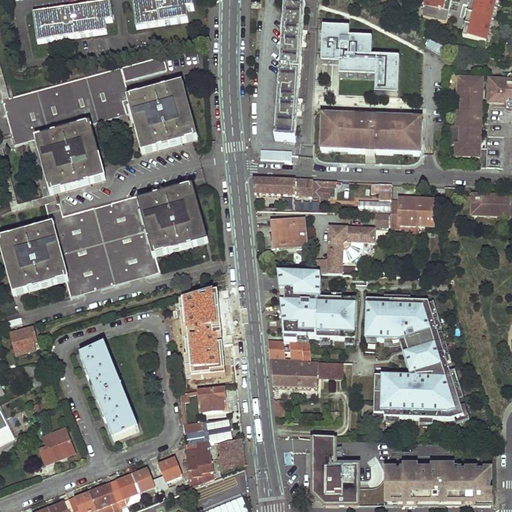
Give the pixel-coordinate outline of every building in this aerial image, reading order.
[(140,0),(131,1),(136,30),(188,22),(186,11),(194,10),(192,0),(140,0)] [(427,0),(423,19),(447,24),(452,0),(427,0)] [(471,0),(463,37),(485,42),(494,0),(471,0)] [(303,31),(305,5),(285,4),(276,141),(296,143),(298,117),(302,117),(303,103),(299,103),(303,47),(306,47),(307,31),(303,31)] [(34,15),(38,44),(106,34),(106,26),(113,25),(111,5),(34,15)] [(352,31),(325,29),(323,58),(342,58),(341,66),(340,78),(377,80),(376,97),(399,98),(401,61),(373,59),(374,41),(351,40),(352,31)] [(39,141),(54,196),(58,195),(103,182),(88,127),(116,119),(131,115),(134,114),(145,155),(196,141),(179,87),(130,101),(126,84),(168,71),(164,57),(10,100),(3,102),(14,139),(16,147),(39,141)] [(323,58),(323,65),(341,66),(342,58),(323,58)] [(0,92),(3,102),(10,100),(0,65),(0,92)] [(482,89),(482,80),(463,79),(458,83),(458,95),(461,95),(460,113),(457,113),(457,125),(460,126),(459,143),(456,143),(455,152),(459,156),(479,157),(479,160),(487,161),(487,151),(479,150),(479,146),(477,146),(477,142),(479,142),(480,129),(479,128),(479,112),(480,112),(481,96),(476,96),(477,89),(482,89)] [(511,86),(504,86),(504,88),(500,88),(500,81),(489,81),(489,103),(503,103),(503,102),(504,99),(511,100),(511,86)] [(445,115),(433,114),(433,130),(445,130),(445,115)] [(116,119),(120,133),(135,130),(131,115),(116,119)] [(419,150),(421,128),(416,123),(382,122),(382,120),(363,119),(363,120),(329,118),(323,125),(323,146),(328,152),(349,153),(349,147),(364,148),(376,149),(392,150),(392,155),(414,156),(419,150)] [(0,166),(13,215),(46,207),(45,199),(18,206),(4,150),(16,147),(14,139),(0,142),(0,166)] [(349,155),(364,155),(364,148),(349,147),(349,153),(349,155)] [(260,153),(259,162),(291,163),(292,154),(260,153)] [(478,169),(486,169),(487,161),(479,160),(478,169)] [(254,180),(256,196),(313,199),(313,198),(330,199),(330,189),(336,189),(336,184),(295,181),(295,182),(254,180)] [(393,187),(373,186),(372,196),(380,196),(380,203),(393,203),(393,200),(393,187)] [(2,242),(17,298),(67,283),(71,299),(161,274),(157,259),(206,244),(191,190),(141,203),(140,197),(64,218),(62,212),(48,216),(51,228),(2,242)] [(46,207),(48,216),(62,212),(58,195),(54,196),(44,198),(45,199),(46,207)] [(511,215),(511,198),(488,197),(487,199),(485,199),(485,196),(473,196),(472,212),(476,216),(485,216),(486,215),(490,216),(490,217),(508,217),(508,216),(511,215)] [(393,203),(391,231),(398,232),(398,227),(433,229),(435,203),(393,200),(393,203)] [(279,235),(280,249),(308,247),(305,222),(272,226),(273,236),(279,235)] [(377,231),(330,230),(330,262),(324,261),(323,277),(344,277),(344,269),(344,264),(346,264),(348,264),(350,263),(351,263),(353,262),(355,261),(356,260),(358,258),(360,256),(361,254),(362,253),(363,251),(363,249),(364,247),(364,246),(376,246),(377,231)] [(324,261),(315,261),(315,276),(320,276),(323,277),(324,261)] [(356,269),(344,269),(344,277),(356,278),(356,269)] [(315,276),(278,275),(281,305),(293,305),(293,303),(299,303),(299,299),(321,300),(322,285),(320,276),(315,276)] [(282,310),(284,339),(302,340),(302,345),(308,345),(308,340),(346,341),(346,336),(356,336),(357,301),(321,300),(299,299),(299,303),(293,303),(293,305),(281,305),(282,310)] [(427,303),(367,301),(366,321),(367,321),(367,337),(377,338),(377,342),(400,343),(402,349),(407,348),(408,354),(403,355),(408,371),(413,370),(415,378),(413,380),(409,380),(375,380),(376,418),(387,419),(401,419),(420,420),(434,420),(449,421),(455,419),(462,417),(449,374),(447,369),(437,336),(436,333),(428,306),(427,303)] [(190,305),(192,327),(218,325),(217,315),(214,315),(213,304),(190,305)] [(436,333),(441,331),(433,304),(428,306),(436,333)] [(12,336),(16,358),(35,353),(32,341),(36,340),(33,330),(12,336)] [(447,369),(452,367),(442,334),(437,336),(447,369)] [(269,343),(271,361),(311,362),(310,346),(291,345),(291,344),(285,344),(269,343)] [(81,357),(115,441),(139,431),(106,347),(81,357)] [(198,361),(201,385),(224,383),(224,374),(227,374),(226,358),(198,361)] [(51,381),(48,362),(24,369),(31,391),(51,381)] [(271,363),(273,389),(317,389),(318,380),(342,381),(345,366),(343,366),(271,363)] [(455,419),(457,424),(469,420),(454,372),(449,374),(462,417),(455,419)] [(203,404),(203,415),(223,413),(223,402),(226,401),(225,391),(200,393),(200,404),(203,404)] [(275,403),(276,418),(284,417),(283,403),(275,403)] [(0,409),(0,449),(5,447),(16,441),(0,409)] [(229,418),(207,422),(211,443),(233,439),(229,418)] [(191,485),(192,489),(216,480),(210,445),(211,445),(211,443),(207,422),(207,421),(184,425),(185,435),(188,435),(190,447),(199,446),(199,452),(188,454),(187,454),(190,485),(191,485)] [(40,452),(46,466),(63,460),(61,456),(74,452),(65,431),(44,439),(48,449),(40,452)] [(219,459),(223,474),(246,468),(243,440),(219,446),(221,458),(219,459)] [(359,468),(336,468),(336,446),(336,442),(314,440),(314,445),(314,490),(314,491),(314,496),(326,508),(359,508),(359,485),(359,468)] [(0,459),(9,451),(5,447),(0,449),(0,459)] [(61,456),(63,460),(75,455),(74,452),(61,456)] [(133,477),(140,496),(155,489),(158,495),(164,492),(167,501),(179,496),(176,487),(170,489),(168,484),(183,478),(177,463),(169,465),(168,463),(160,466),(165,478),(153,482),(150,474),(141,477),(140,474),(133,477)] [(33,464),(26,467),(30,478),(37,475),(33,464)] [(491,468),(386,467),(386,508),(491,508),(491,468)] [(140,496),(133,477),(126,480),(127,483),(120,486),(119,484),(106,489),(107,491),(100,494),(99,492),(92,494),(98,511),(122,511),(121,509),(128,506),(125,501),(140,496)] [(81,511),(80,511),(98,511),(92,494),(84,497),(85,500),(77,503),(81,511)] [(83,496),(70,501),(71,503),(74,511),(80,511),(81,511),(77,503),(85,500),(84,497),(83,496)] [(248,511),(243,499),(209,511),(248,511)] [(74,511),(71,503),(64,506),(65,508),(58,510),(57,508),(49,511),(74,511)]
